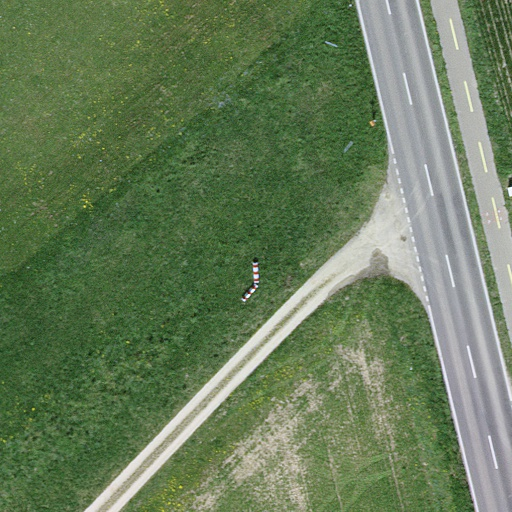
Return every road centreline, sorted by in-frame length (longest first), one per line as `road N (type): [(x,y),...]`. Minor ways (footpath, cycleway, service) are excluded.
road 1 (primary): [(386,0),(507,511)]
road 2 (track): [(106,511),(302,301),(435,208)]
